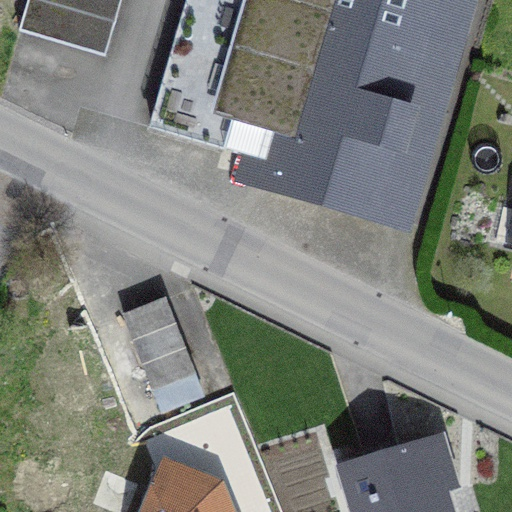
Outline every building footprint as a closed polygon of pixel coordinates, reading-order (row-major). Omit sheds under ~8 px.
[(118,2),(109,0),(28,0),(16,49),(99,71),(118,2)] [(229,110),(266,0),(188,0),(149,118),(219,141),(229,110)] [(266,0),(229,110),(285,129),(264,191),(396,236),(475,0),(266,0)] [(166,297),(123,311),(149,387),(192,372),(166,297)] [(445,511),(427,446),(329,472),(339,511),(445,511)] [(221,511),(215,494),(152,470),(129,511),(221,511)]
